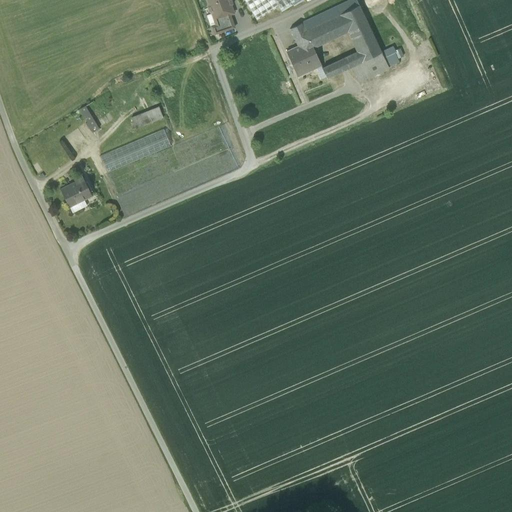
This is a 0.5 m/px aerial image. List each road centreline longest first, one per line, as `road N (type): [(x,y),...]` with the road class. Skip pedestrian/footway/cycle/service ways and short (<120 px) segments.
road 1 (unclassified): [(319,0),(213,49),(253,166),(65,247)]
road 2 (residential): [(65,247),(195,511)]
road 3 (unclassified): [(65,247),(0,106)]
